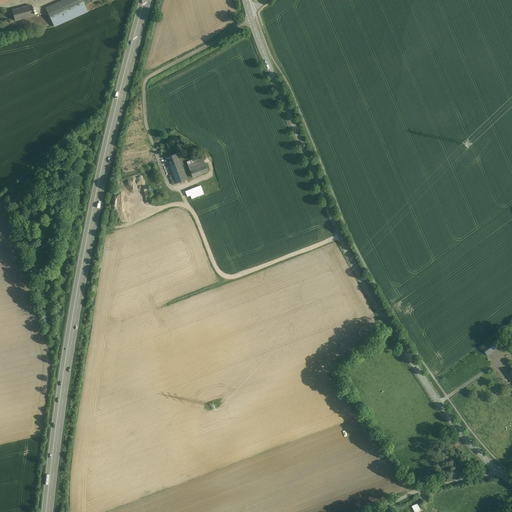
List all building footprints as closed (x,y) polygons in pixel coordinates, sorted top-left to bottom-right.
[(82,0),(64,0),(46,8),(54,27),(88,12),(82,0)] [(32,5),(12,10),(15,21),(35,16),(32,5)] [(177,154),(166,158),(173,175),(169,176),(171,179),(174,178),(176,184),(187,180),(177,154)] [(187,162),(189,169),(205,163),(202,156),(187,162)] [(208,172),(205,163),(189,169),(192,177),(208,172)] [(200,186),(185,192),(187,197),(190,195),(192,199),(204,194),(200,186)] [(500,336),(482,348),(487,355),(505,342),(500,336)] [(415,511),(417,511),(421,511),(418,503),(412,506),(415,511)]
